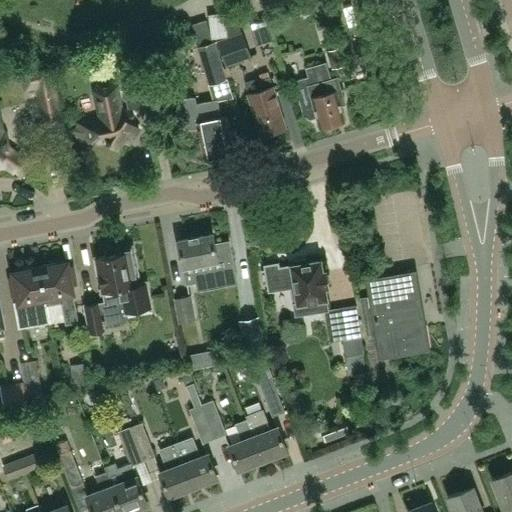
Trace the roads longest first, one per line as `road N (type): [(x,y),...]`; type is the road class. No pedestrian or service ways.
road 1 (residential): [(0,235),(84,219),(108,206),(270,181),(292,166),(443,122)]
road 2 (tertiary): [(289,500),(429,444),(459,422),(480,362),(484,264)]
road 3 (tertiary): [(484,264),(498,185),(487,109)]
road 4 (tertiary): [(443,122),(484,264)]
road 5 (tertiary): [(407,0),(443,122)]
